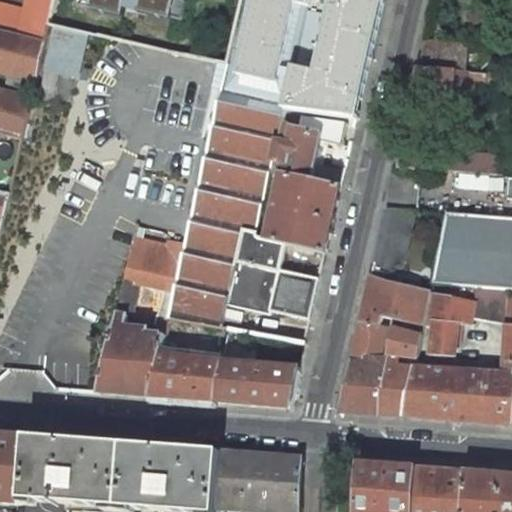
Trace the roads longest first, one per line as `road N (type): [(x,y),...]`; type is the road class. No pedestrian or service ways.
road 1 (residential): [(408,0),(310,433)]
road 2 (residential): [(310,433),(0,409)]
road 3 (residential): [(511,448),(310,433)]
